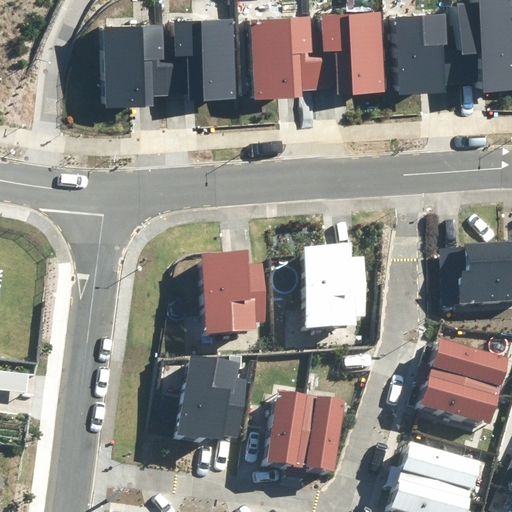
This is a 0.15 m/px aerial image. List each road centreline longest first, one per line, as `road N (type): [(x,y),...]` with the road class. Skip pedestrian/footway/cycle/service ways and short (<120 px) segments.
road 1 (residential): [(405,174),(400,327),(346,490),(315,502),(72,466)]
road 2 (residential): [(106,193),(405,174)]
road 3 (residential): [(106,193),(72,466)]
road 4 (residential): [(42,185),(52,71),(82,0)]
